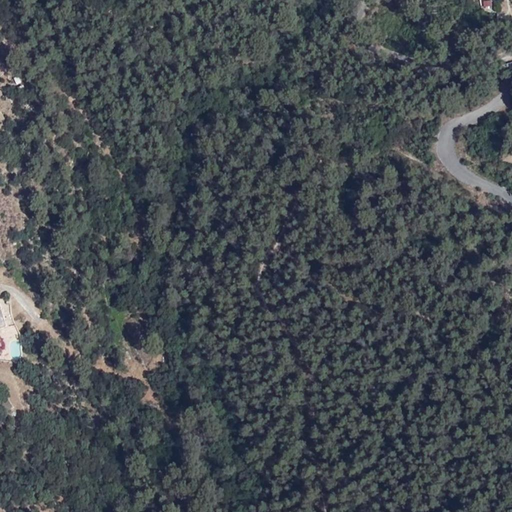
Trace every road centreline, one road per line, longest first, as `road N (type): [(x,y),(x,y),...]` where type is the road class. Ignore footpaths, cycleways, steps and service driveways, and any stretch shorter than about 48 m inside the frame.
road 1 (unclassified): [(366,0),(361,16),(370,33),(419,49),(511,57)]
road 2 (residential): [(511,89),(453,129),(446,143),(446,157),(471,180),(511,196)]
